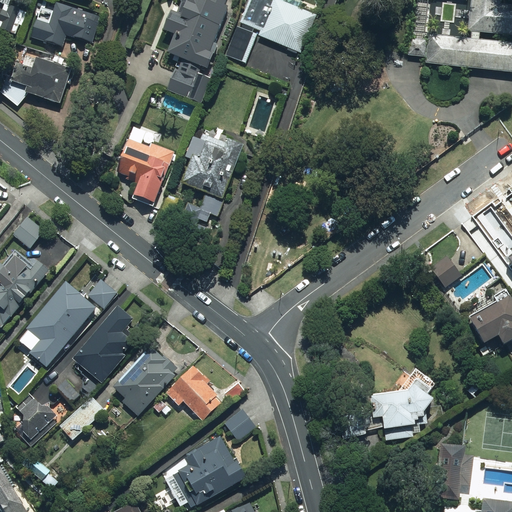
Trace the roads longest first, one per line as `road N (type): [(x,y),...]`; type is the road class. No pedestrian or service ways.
road 1 (unclassified): [(256,347),(0,140)]
road 2 (residential): [(256,347),(294,301),(504,153)]
road 3 (unknown): [(222,319),(298,95),(296,74),(263,53)]
road 4 (unknown): [(0,224),(39,171),(60,95),(108,0)]
road 5 (unclassified): [(317,511),(289,402),(256,347)]
road 6 (unknown): [(104,223),(0,349)]
